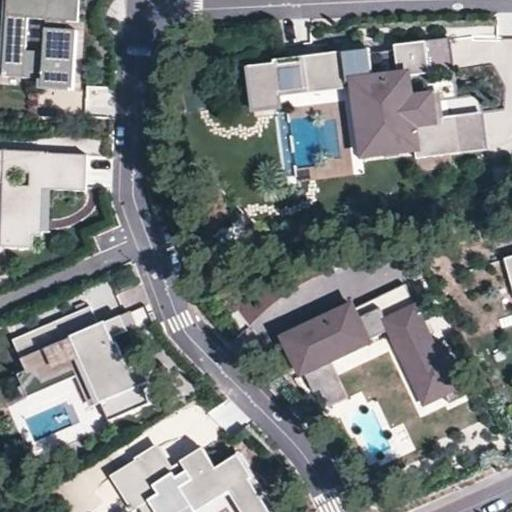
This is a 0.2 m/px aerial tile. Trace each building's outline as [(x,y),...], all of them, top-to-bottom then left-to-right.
[(80,37),(61,36),(62,21),(81,23),(82,0),(10,0),(5,77),(45,80),(44,88),(76,91),(80,37)] [(282,56),(255,58),(260,105),(291,101),(290,89),(360,81),(368,151),(419,146),(420,152),(464,148),(460,117),(443,119),(443,112),(440,87),(420,89),(419,70),(435,68),(432,37),(401,40),(405,69),(380,72),(377,42),(282,52),(282,56)] [(489,108),(443,112),(443,119),(460,117),(464,148),(493,144),(489,108)] [(46,155),(0,153),(0,180),(3,181),(1,251),(33,252),(33,240),(42,240),(42,236),(44,193),(53,194),(87,195),(88,159),(46,157),(46,155)] [(53,194),(44,193),(42,236),(51,236),(53,194)] [(284,344),(301,381),(305,379),(334,366),(395,339),(429,415),(452,404),(456,413),(476,405),(453,355),(446,358),(425,310),(392,325),(387,314),(364,324),(357,308),(312,328),(313,331),(284,344)] [(92,310),(15,343),(29,375),(40,370),(46,384),(75,371),(74,367),(83,363),(102,407),(150,386),(143,368),(130,374),(118,347),(117,347),(114,341),(130,335),(123,320),(101,329),(92,310)] [(132,316),(123,320),(130,335),(139,331),(132,316)] [(353,406),(334,366),(305,379),(315,402),(322,398),(330,416),(353,406)] [(136,469),(110,486),(127,511),(143,511),(149,508),(151,511),(210,511),(232,498),(241,511),(279,511),(243,457),(219,473),(206,453),(175,473),(160,450),(135,467),(136,469)]
